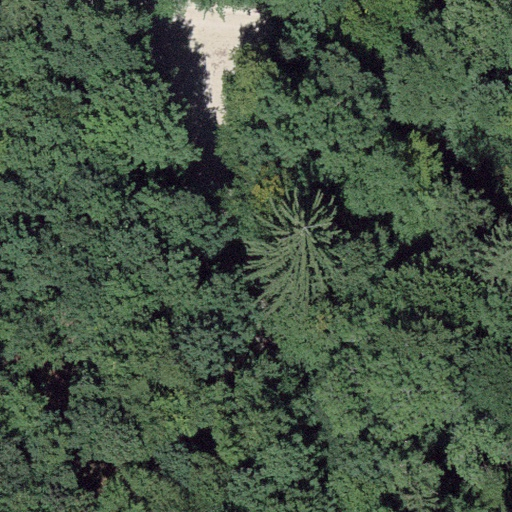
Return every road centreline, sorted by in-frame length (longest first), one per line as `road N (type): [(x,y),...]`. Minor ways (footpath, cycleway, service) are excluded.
road 1 (track): [(345,511),(157,9)]
road 2 (track): [(511,46),(72,0)]
